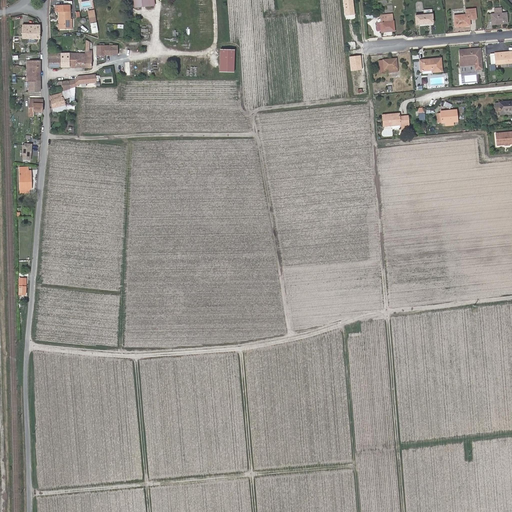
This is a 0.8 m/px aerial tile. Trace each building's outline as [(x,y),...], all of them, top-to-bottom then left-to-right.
[(60,25),(60,29),(71,29),(70,19),(70,5),(57,6),(57,11),(59,11),(59,19),(59,21),(60,25)] [(466,12),(472,11),(473,18),(477,18),(475,8),(466,9),(466,12)] [(501,13),(501,8),(495,8),(495,14),(487,14),(488,22),(492,21),(492,25),(507,23),(507,12),(501,13)] [(95,9),(88,10),(89,23),(96,22),(95,9)] [(470,23),(469,19),(473,18),(472,11),(466,12),(466,14),(454,15),(455,27),(463,26),(462,24),(470,23)] [(416,24),(433,23),(432,14),(425,15),(415,15),(416,24)] [(382,30),(382,32),(395,31),(393,17),(381,18),(381,22),(377,22),(377,31),(382,30)] [(37,39),(40,39),(40,25),(22,25),(22,38),(28,38),(28,42),(37,42),(37,39)] [(118,46),(113,46),(113,43),(110,43),(110,46),(98,46),(97,55),(118,55),(118,46)] [(461,66),(466,65),(466,62),(475,61),(475,64),(476,69),(482,68),(481,54),(475,55),(474,49),(459,50),(461,66)] [(234,74),(235,52),(220,51),(220,74),(234,74)] [(511,62),(511,51),(494,53),(495,64),(500,64),(500,61),(508,60),(508,63),(511,62)] [(85,67),(86,54),(71,53),(70,53),(70,54),(70,67),(85,67)] [(61,67),(61,54),(49,54),(49,67),(50,67),(61,67)] [(61,67),(70,67),(70,54),(61,54),(61,67)] [(442,71),(441,58),(420,60),(421,71),(432,70),(432,72),(442,71)] [(384,60),(384,61),(380,62),(381,73),(397,71),(396,59),(384,60)] [(30,77),(30,82),(29,82),(29,86),(24,86),(24,91),(40,90),(40,60),(27,60),(27,77),(30,77)] [(70,89),(70,86),(70,81),(62,81),(62,91),(70,89)] [(67,109),(75,109),(75,87),(70,89),(62,91),(63,93),(64,98),(70,97),(71,102),(73,102),(73,105),(67,105),(67,109)] [(54,108),(66,104),(64,98),(63,93),(51,96),(54,108)] [(42,112),(43,100),(30,99),(29,116),(34,116),(34,111),(42,112)] [(499,102),(500,110),(500,112),(511,110),(511,101),(499,102)] [(458,121),(457,109),(440,111),(440,113),(437,113),(438,122),(441,121),(442,123),(445,123),(445,125),(454,125),(454,122),(458,121)] [(393,125),(400,124),(402,124),(403,128),(409,128),(408,116),(400,116),(392,116),(392,114),(383,114),(384,126),(393,125)] [(511,131),(496,133),(497,144),(502,144),(504,142),(509,142),(510,143),(511,142),(511,131)] [(32,144),(22,143),(21,160),(31,160),(32,144)] [(31,189),(30,171),(19,171),(20,189),(31,189)]
